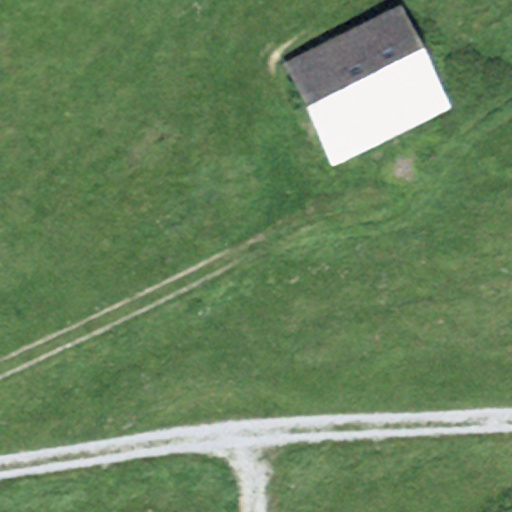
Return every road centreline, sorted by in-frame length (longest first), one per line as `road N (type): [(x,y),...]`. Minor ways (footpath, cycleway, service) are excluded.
road 1 (track): [(0,480),(214,443),(511,426)]
road 2 (track): [(0,369),(303,220)]
